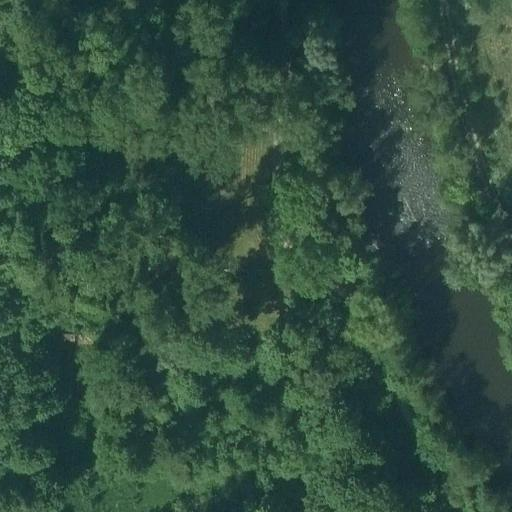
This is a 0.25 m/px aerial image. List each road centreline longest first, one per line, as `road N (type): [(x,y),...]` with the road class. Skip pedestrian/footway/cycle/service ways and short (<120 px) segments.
road 1 (track): [(283,0),(269,202),(299,262),(357,303),(421,449),(464,511)]
road 2 (track): [(511,248),(462,113),(441,0)]
